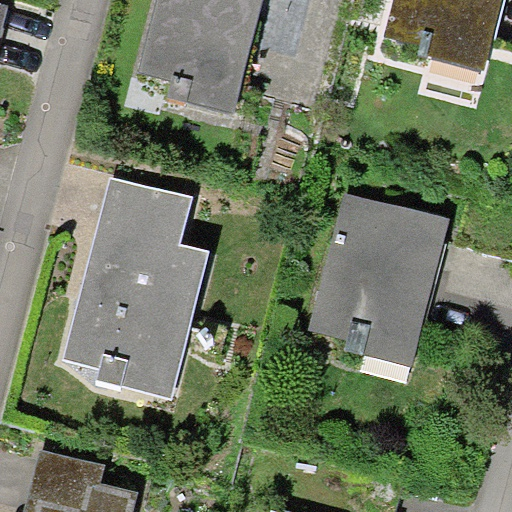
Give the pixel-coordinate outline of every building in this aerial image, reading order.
[(158,0),(139,78),(191,91),(187,107),(235,120),(256,36),(265,0),(158,0)] [(396,0),(382,53),(426,65),(428,56),(481,70),(500,0),(396,0)] [(0,7),(0,45),(10,9),(0,7)] [(65,362),(102,371),(99,383),(120,388),(121,386),(172,399),(208,259),(176,251),(189,201),(111,181),(85,284),(65,362)] [(343,194),(307,336),(359,349),(357,358),(416,373),(442,271),(455,222),(343,194)] [(104,468),(40,452),(25,511),(133,511),(138,498),(99,488),(104,468)]
